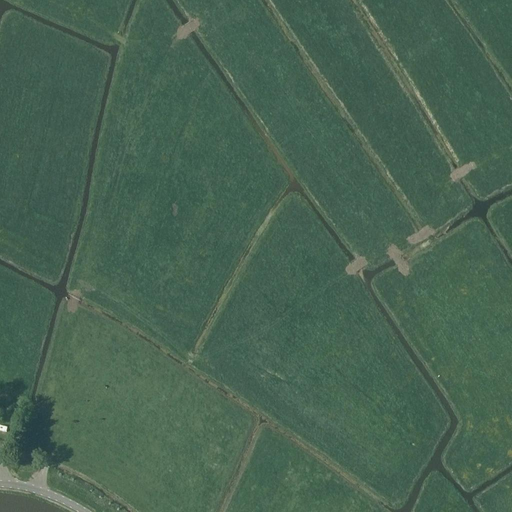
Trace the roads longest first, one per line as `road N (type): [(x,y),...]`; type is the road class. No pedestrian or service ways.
road 1 (track): [(77,290),(36,494)]
road 2 (track): [(395,253),(427,233),(451,180),(511,150)]
